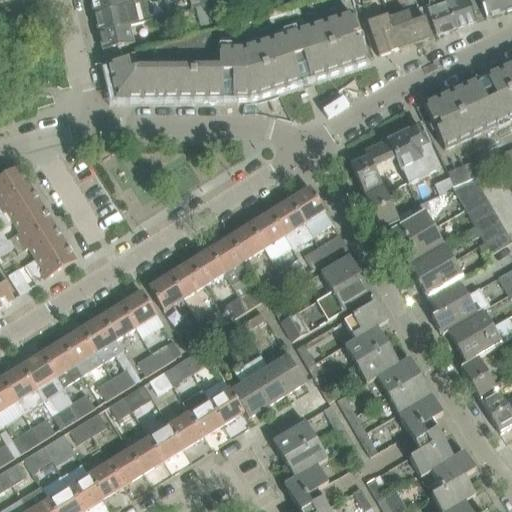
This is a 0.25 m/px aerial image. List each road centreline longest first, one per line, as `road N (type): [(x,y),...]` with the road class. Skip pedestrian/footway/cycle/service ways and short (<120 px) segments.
road 1 (residential): [(511,484),(480,450),(303,153)]
road 2 (unclassified): [(0,347),(303,153)]
road 3 (residential): [(303,153),(394,88),(511,39)]
road 4 (unclassified): [(303,153),(249,129),(96,129)]
road 5 (residential): [(68,0),(96,129)]
road 6 (residential): [(155,511),(227,469),(251,511)]
